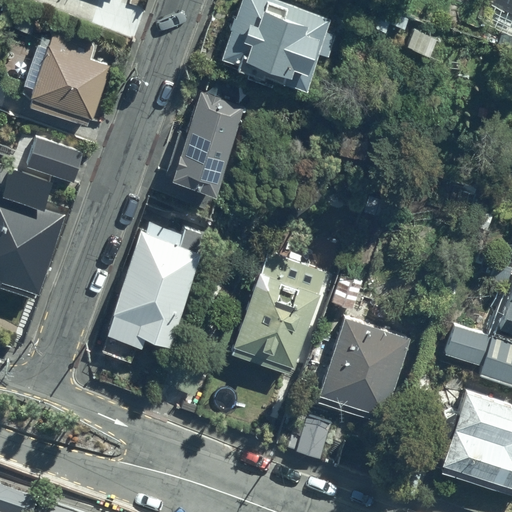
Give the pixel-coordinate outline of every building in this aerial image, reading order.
[(327,10),(300,0),(234,0),(217,48),(233,54),(233,56),(249,62),(245,71),(269,79),(274,66),(302,77),(314,44),(324,48),(332,26),(322,22),(327,10)] [(511,7),(495,0),(486,0),(479,16),(508,28),(511,19),(511,7)] [(88,114),(107,56),(91,51),(94,40),(51,25),(47,35),(39,32),(22,81),(30,83),(27,93),(29,93),(26,101),(84,120),(86,113),(88,114)] [(146,188),(210,212),(255,94),(202,74),(196,87),(185,83),(146,188)] [(337,132),(336,150),(366,152),(368,134),(337,132)] [(32,136),(23,162),(73,179),(81,152),(32,136)] [(0,188),(0,275),(23,284),(25,277),(37,281),(64,205),(38,196),(45,176),(9,163),(0,188)] [(278,188),(292,206),(324,181),(310,163),(278,188)] [(143,224),(138,222),(103,320),(138,332),(141,323),(164,331),(201,227),(181,219),(178,226),(147,214),(143,224)] [(511,261),(493,255),(487,272),(511,280),(496,322),(511,327),(511,224),(511,227),(511,261)] [(289,356),(322,265),(264,243),(258,261),(253,259),(227,332),(230,333),(226,342),(284,363),(287,355),(289,356)] [(344,306),(341,305),(313,383),(317,384),(314,391),(378,413),(407,330),(403,329),(407,319),(374,308),(372,316),(368,315),(371,305),(352,299),(362,269),(338,261),(328,291),(347,298),(344,306)] [(511,379),(511,335),(451,314),(440,346),(479,359),(476,367),(511,379)] [(166,347),(158,376),(192,386),(200,358),(166,347)] [(109,349),(106,365),(144,373),(147,358),(109,349)] [(439,447),(436,456),(511,484),(511,393),(462,375),(453,397),(441,401),(436,413),(443,426),(435,446),(439,447)] [(293,445),(292,445),(315,454),(328,422),(305,413),(299,428),(289,424),(282,440),(293,445)] [(391,481),(416,491),(429,457),(405,447),(391,481)] [(11,490),(0,486),(0,511),(33,511),(37,502),(10,494),(11,490)]
